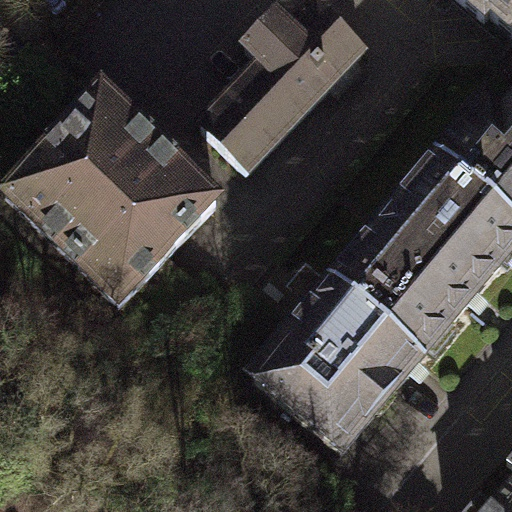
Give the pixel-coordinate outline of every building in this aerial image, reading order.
[(488,19),(511,38),(511,0),(454,0),(483,24),(488,19)] [(262,70),(201,134),(246,177),(360,58),(315,15),(293,38),(276,22),(245,55),(262,70)] [(101,99),(3,200),(118,310),(215,209),(101,99)] [(485,108),(436,166),(511,229),(511,110),(502,122),(485,108)] [(420,363),(511,254),(511,229),(436,166),(332,289),(420,363)] [(391,397),(420,363),(332,289),(252,384),(340,458),(372,420),(381,419),(392,407),(391,397)] [(470,511),(511,511),(511,463),(507,469),(511,473),(511,487),(503,498),(490,511),(487,511),(478,504),(470,511)]
